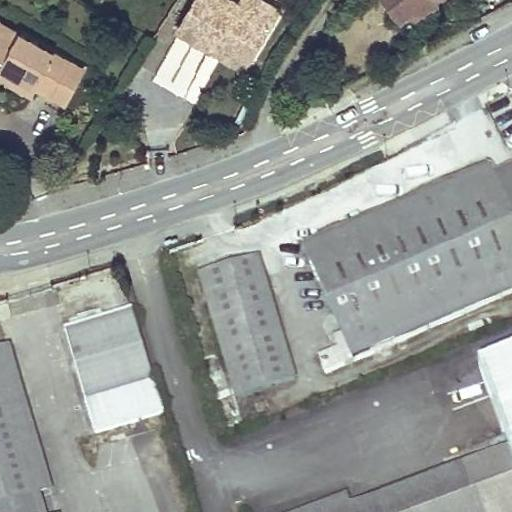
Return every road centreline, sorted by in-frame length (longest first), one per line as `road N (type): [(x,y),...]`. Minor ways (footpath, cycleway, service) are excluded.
road 1 (tertiary): [(0,263),(153,223),(283,177),(511,66)]
road 2 (tertiary): [(267,150),(83,215),(0,234)]
road 3 (tertiary): [(511,31),(267,150)]
road 4 (residential): [(267,150),(271,99),(331,0)]
